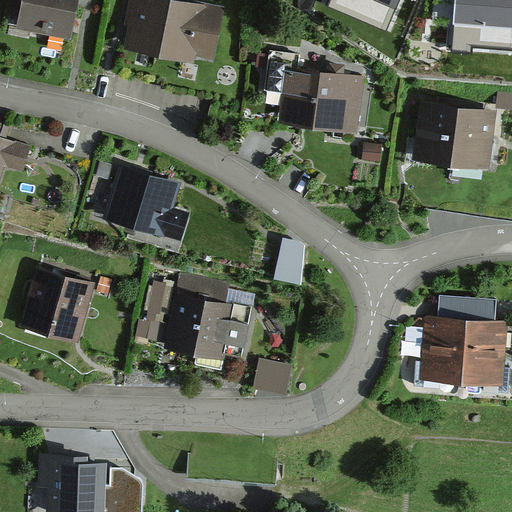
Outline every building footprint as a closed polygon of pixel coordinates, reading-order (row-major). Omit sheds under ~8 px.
[(79,0),(23,0),(18,24),(73,35),(79,0)] [(214,4),(193,0),(141,0),(132,46),(203,60),(214,4)] [(397,0),(332,0),(331,5),(386,28),(397,0)] [(511,0),(456,0),(453,47),(477,49),(477,42),(511,44),(511,0)] [(365,82),(285,71),(277,126),(357,138),(365,82)] [(494,115),(423,104),(414,161),(485,172),(494,115)] [(0,190),(19,195),(33,138),(0,130),(0,190)] [(166,189),(105,166),(85,220),(146,243),(166,189)] [(276,275),(304,279),(310,240),(282,236),(276,275)] [(88,290),(34,268),(12,325),(66,346),(88,290)] [(226,303),(163,287),(148,345),(211,361),(226,303)] [(461,384),(467,325),(431,321),(424,380),(461,384)] [(497,388),(503,329),(467,325),(461,384),(497,388)] [(260,357),(257,387),(290,391),(293,361),(260,357)] [(87,449),(39,449),(39,483),(46,483),(45,511),(105,511),(106,455),(87,455),(87,449)]
